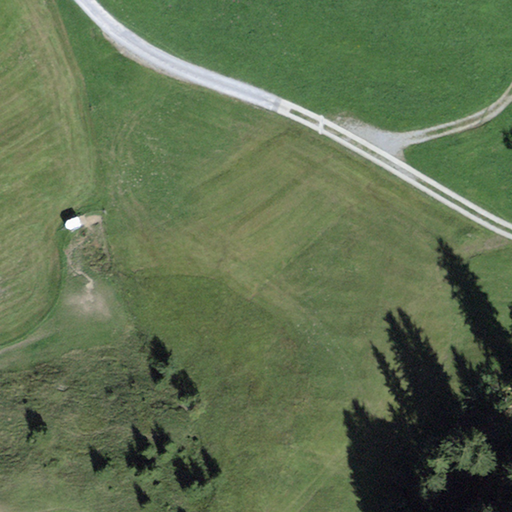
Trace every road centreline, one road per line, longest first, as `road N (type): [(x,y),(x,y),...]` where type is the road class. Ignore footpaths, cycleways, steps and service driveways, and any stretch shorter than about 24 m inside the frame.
road 1 (track): [(511,232),(320,125),(146,55),(83,0)]
road 2 (track): [(511,92),(480,118),(375,155)]
